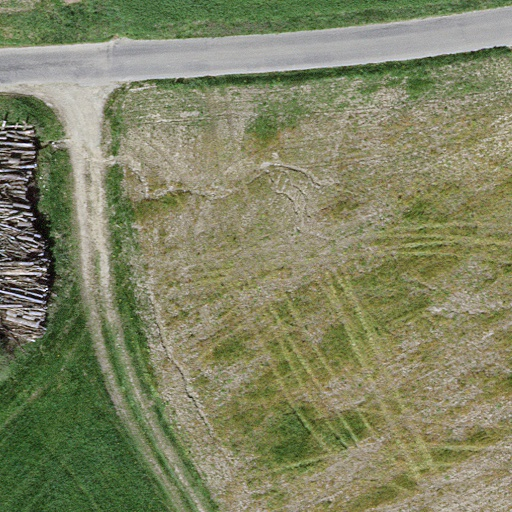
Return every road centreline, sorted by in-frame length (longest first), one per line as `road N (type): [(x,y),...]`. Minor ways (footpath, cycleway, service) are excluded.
road 1 (unclassified): [(511,26),(0,72)]
road 2 (track): [(83,64),(109,352),(188,511)]
